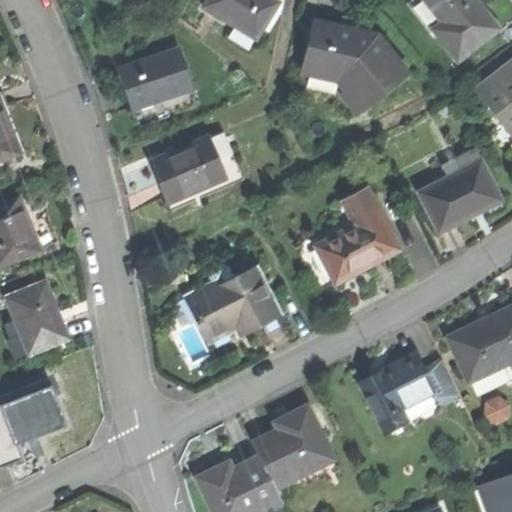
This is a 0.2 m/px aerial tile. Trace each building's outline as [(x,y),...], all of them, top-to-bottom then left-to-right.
[(277,0),(205,0),(202,6),(234,25),(256,38),(279,1),(277,0)] [(459,59),(498,29),(475,0),(427,0),(444,21),(435,29),(459,59)] [(352,15),(349,33),(375,40),(380,36),(382,35),(368,18),(352,15)] [(249,50),(256,38),(234,25),(227,36),(249,50)] [(316,26),(307,67),(341,74),(352,87),(345,93),(362,111),(403,74),(383,51),(388,46),(380,36),(375,40),(349,33),(333,30),(316,26)] [(179,49),(122,68),(130,90),(135,107),(192,87),(179,49)] [(511,61),(478,89),(503,121),(511,114),(511,115),(511,61)] [(199,106),(192,87),(135,107),(142,126),(199,106)] [(0,160),(22,151),(11,121),(0,93),(0,160)] [(218,133),(211,136),(229,175),(169,202),(173,212),(248,178),(228,136),(218,133)] [(160,182),(169,202),(229,175),(211,136),(189,146),(187,143),(174,149),(176,153),(151,164),(160,182)] [(418,193),(438,232),(470,216),(499,201),(479,162),(418,193)] [(366,267),(397,250),(366,192),(343,204),(355,227),(314,248),(333,284),(366,267)] [(0,202),(0,265),(41,249),(31,224),(19,195),(0,202)] [(267,324),(285,315),(259,264),(216,286),(214,281),(192,293),(204,317),(197,321),(209,344),(245,325),(249,333),(267,324)] [(8,295),(31,352),(68,337),(56,306),(45,280),(8,295)] [(447,339),(468,382),(506,363),(511,359),(511,305),(476,324),(447,339)] [(358,383),(387,435),(408,424),(400,408),(432,390),(421,370),(412,354),(384,369),(358,383)] [(441,359),(421,370),(432,390),(439,402),(459,392),(441,359)] [(511,379),(511,375),(506,363),(468,382),(476,398),(511,379)] [(0,397),(0,469),(22,460),(16,445),(34,438),(67,424),(48,378),(0,397)] [(491,398),(493,420),(508,419),(506,397),(491,398)] [(253,442),(259,455),(275,487),(334,458),(308,405),(289,415),(293,423),(277,430),(253,442)] [(197,475),(215,511),(261,511),(282,502),(275,487),(259,455),(236,466),(219,475),(215,466),(197,475)] [(493,511),(505,507),(497,488),(511,481),(511,472),(478,486),(488,511),(493,511)] [(505,507),(493,511),(511,511),(511,481),(497,488),(505,507)]
